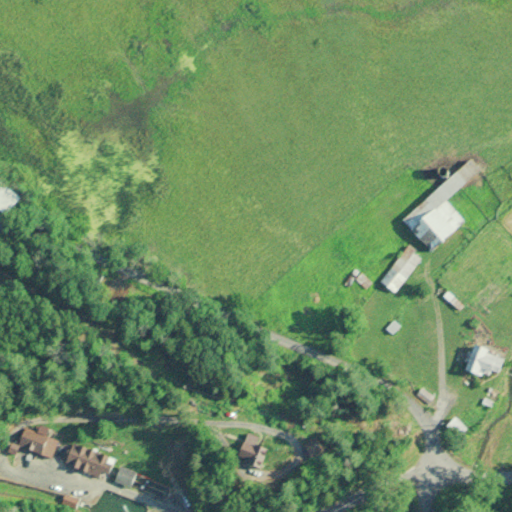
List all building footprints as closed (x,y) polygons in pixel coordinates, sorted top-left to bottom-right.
[(472,224),(452,201),(489,171),(479,159),(407,219),(436,254),(472,224)] [(0,181),(0,203),(9,214),(24,199),(4,178),(0,181)] [(385,283),(399,293),(426,257),(411,246),(385,283)] [(509,359),(494,356),(496,347),(478,344),(473,370),(505,377),(509,359)] [(454,427),(466,437),(473,429),(461,418),(454,427)] [(256,456),(278,467),(288,448),(275,441),(277,437),(267,432),(256,456)] [(46,457),(51,448),(31,437),(26,445),(46,457)]
